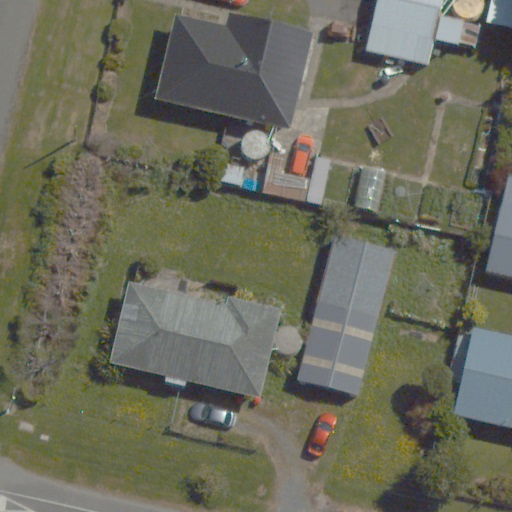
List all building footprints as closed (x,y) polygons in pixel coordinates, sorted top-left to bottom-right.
[(459,19),(439,16),(441,0),(378,0),(371,50),(433,59),(436,41),(456,44),(459,19)] [(314,27),(174,2),(157,97),(296,123),(314,27)] [(511,185),(496,271),(511,274),(511,185)] [(342,227),(302,374),(359,390),(400,243),(342,227)] [(278,304),(136,274),(118,362),(260,392),(278,304)] [(511,329),(469,320),(450,406),(511,419),(511,329)]
